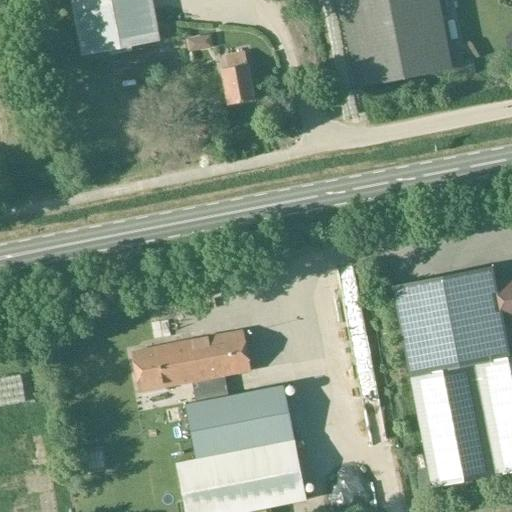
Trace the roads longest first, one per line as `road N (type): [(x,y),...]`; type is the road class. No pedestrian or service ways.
road 1 (secondary): [(13,256),(511,160)]
road 2 (unclassified): [(282,158),(511,108)]
road 3 (unclassified): [(511,215),(365,249)]
